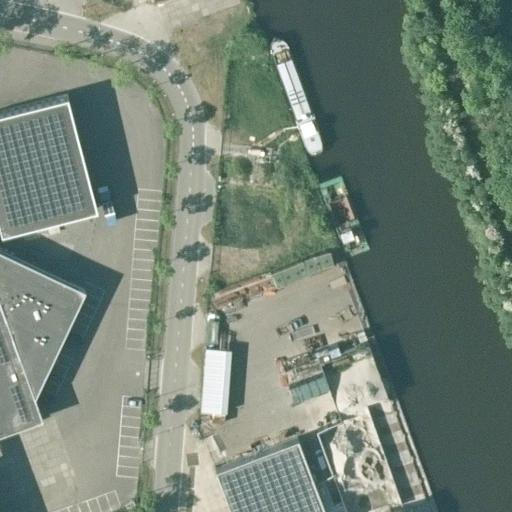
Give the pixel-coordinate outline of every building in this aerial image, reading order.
[(0,511),(0,431),(41,417),(33,393),(27,375),(71,281),(0,247),(0,230),(1,232),(97,208),(67,93),(0,110),(0,511)] [(294,193),(258,192),(258,189),(222,187),(220,233),(257,235),(257,239),(292,241),(294,193)] [(19,246),(41,238),(38,229),(15,237),(19,246)] [(27,375),(33,393),(83,287),(71,281),(27,375)] [(325,511),(296,435),(214,466),(231,511),(325,511)]
